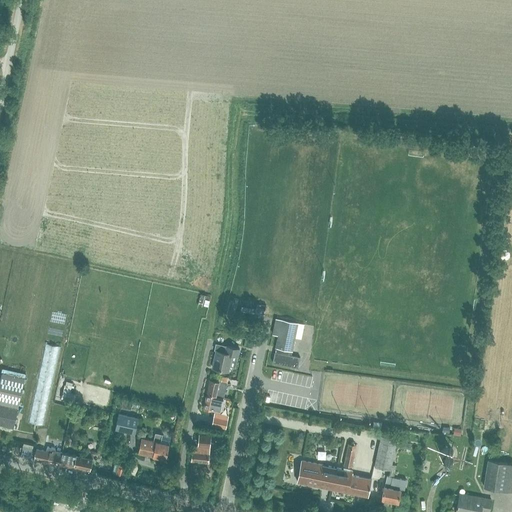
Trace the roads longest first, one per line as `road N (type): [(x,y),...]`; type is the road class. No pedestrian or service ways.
road 1 (tertiary): [(186,507),(0,460)]
road 2 (residential): [(225,511),(263,327)]
road 3 (residential): [(186,507),(182,478),(210,339)]
